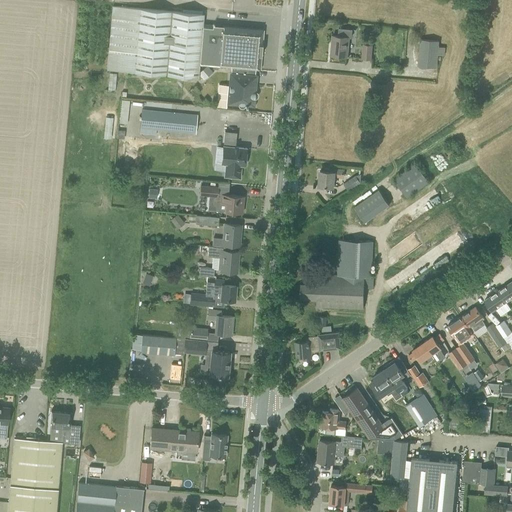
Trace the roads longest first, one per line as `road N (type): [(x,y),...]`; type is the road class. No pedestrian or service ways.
road 1 (tertiary): [(262,403),(301,0)]
road 2 (residential): [(262,403),(287,403),(511,253)]
road 3 (unclassified): [(262,403),(0,381)]
